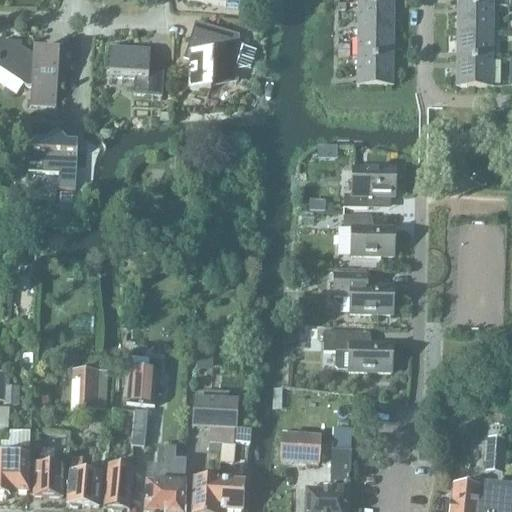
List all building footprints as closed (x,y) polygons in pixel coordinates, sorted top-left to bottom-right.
[(182,0),(182,1),(187,1),(187,5),(237,9),(241,6),(241,0),(182,0)] [(358,5),(358,32),(393,33),(393,6),(358,5)] [(457,7),(457,34),(492,34),(493,7),(457,7)] [(250,70),(255,53),(237,47),(237,39),(196,26),(191,42),(195,43),(192,57),(190,92),(210,93),(211,83),(236,84),(237,74),(250,70)] [(358,32),(357,60),(393,60),(393,33),(358,32)] [(457,34),(457,61),(492,62),(492,34),(457,34)] [(30,89),(30,106),(56,108),(59,55),(38,54),(38,57),(32,56),(21,49),(21,45),(0,43),(0,71),(26,89),(30,89)] [(133,97),(162,99),(164,65),(149,65),(150,53),(110,51),(108,79),(134,80),(133,97)] [(393,60),(357,60),(357,87),(392,88),(393,60)] [(492,62),(457,61),(456,89),(492,89),(492,62)] [(58,192),(75,193),(77,145),(61,144),(62,139),(61,139),(61,138),(61,137),(60,136),(59,135),(57,134),(56,134),(54,135),(53,136),(52,136),(52,137),(52,138),(51,139),(51,143),(29,142),(28,166),(41,167),(43,171),(46,174),(50,176),(59,177),(58,192)] [(394,199),(395,171),(352,171),(352,198),(344,198),(343,211),(368,211),(368,199),(394,199)] [(293,226),(330,228),(331,213),(294,212),(293,226)] [(343,231),(351,231),(351,259),(393,260),(394,232),(368,231),(368,219),(343,219),(343,231)] [(367,277),(332,276),(332,300),(350,301),(350,317),(392,318),(393,290),(366,289),(367,277)] [(349,373),(349,375),(391,376),(392,347),(365,347),(366,335),(324,334),(323,355),(335,355),(335,370),(337,373),(349,373)] [(128,372),(126,407),(154,409),(157,373),(149,373),(150,361),(130,359),(129,372),(128,372)] [(71,413),(95,414),(97,374),(73,373),(71,413)] [(19,389),(4,389),(3,405),(18,406),(19,389)] [(238,404),(193,401),(192,430),(209,431),(208,445),(233,447),(234,432),(236,432),(238,404)] [(131,449),(144,450),(147,416),(134,415),(131,449)] [(333,430),(333,446),(352,446),(352,430),(333,430)] [(280,466),(318,467),(319,441),(281,440),(280,466)] [(484,477),(502,478),(504,445),(487,443),(484,477)] [(0,500),(2,500),(4,499),(9,499),(9,494),(28,495),(29,452),(0,451),(0,500)] [(144,511),(183,511),(185,487),(183,487),(185,465),(174,464),(174,452),(159,452),(158,470),(148,470),(147,476),(144,511)] [(53,469),(53,454),(39,454),(39,468),(34,468),(33,500),(62,501),(63,469),(53,469)] [(304,511),(347,511),(350,454),(332,454),(330,492),(306,491),(304,511)] [(67,507),(70,507),(71,510),(77,510),(79,508),(83,508),(83,509),(90,510),(90,509),(98,510),(101,477),(81,475),(83,461),(71,460),(67,507)] [(110,511),(123,511),(129,511),(133,470),(107,468),(104,509),(103,509),(103,510),(110,511)] [(226,484),(218,484),(217,511),(242,511),(244,486),(232,485),(233,477),(226,477),(226,484)] [(217,511),(218,484),(194,482),(191,511),(217,511)] [(476,511),(477,510),(483,511),(485,491),(485,484),(465,482),(465,491),(452,490),(451,506),(446,506),(445,511),(476,511)] [(511,493),(485,491),(483,511),(477,510),(476,511),(510,511),(511,498),(511,493)]
